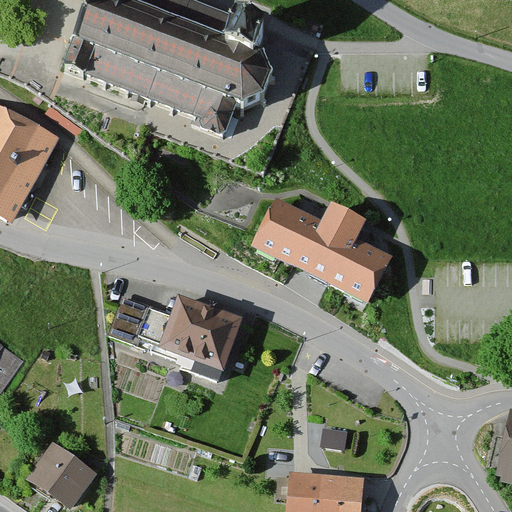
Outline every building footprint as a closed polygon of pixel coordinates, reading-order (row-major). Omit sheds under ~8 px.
[(238,123),(241,115),(254,119),(275,110),(282,90),(270,73),(281,46),(170,0),(97,0),(68,73),(209,132),(213,141),(224,144),(234,141),(240,131),(238,123)] [(60,147),(0,114),(0,222),(15,230),(60,147)] [(322,223),(277,200),(255,244),(366,300),(387,257),(353,239),(363,219),(332,204),(322,223)] [(112,338),(227,378),(245,327),(181,304),(175,321),(124,303),(112,338)] [(0,401),(25,363),(0,346),(0,401)] [(511,411),(511,412),(497,479),(511,482),(511,411)] [(345,436),(324,434),(323,451),(344,453),(345,436)] [(73,511),(98,479),(57,448),(28,487),(61,511),(73,511)] [(364,511),(366,486),(294,482),(291,511),(364,511)]
